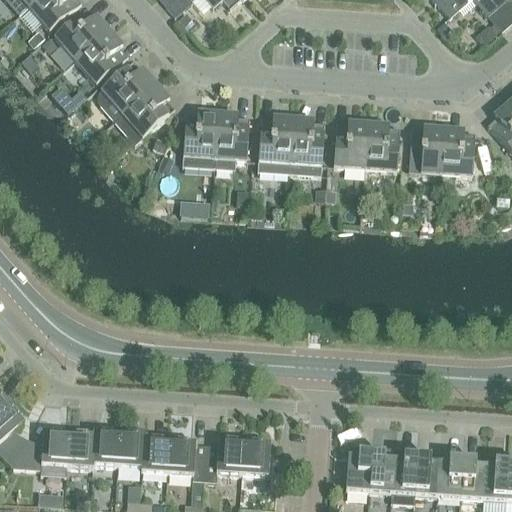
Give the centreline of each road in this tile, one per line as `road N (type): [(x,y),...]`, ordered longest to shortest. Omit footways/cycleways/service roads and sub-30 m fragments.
road 1 (unclassified): [(323,370),(95,350),(55,329),(0,269)]
road 2 (residential): [(0,329),(62,392),(321,409)]
road 3 (residential): [(452,91),(428,37),(274,22),(230,75)]
road 4 (residential): [(452,91),(230,75)]
road 5 (residential): [(321,409),(511,426)]
road 6 (unclassified): [(323,370),(511,381)]
road 7 (residential): [(230,75),(198,71),(125,0)]
